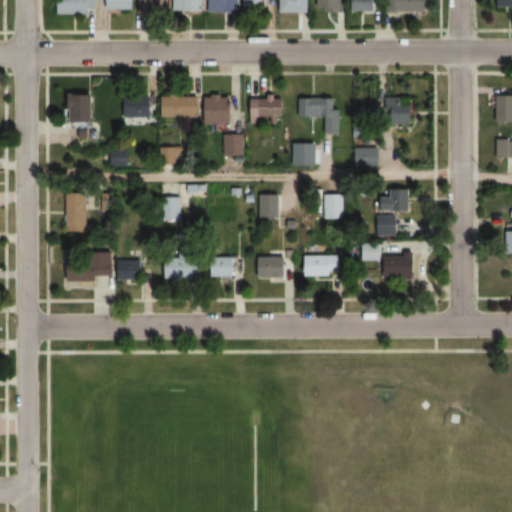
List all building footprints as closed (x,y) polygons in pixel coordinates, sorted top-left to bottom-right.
[(58,0),(58,14),(90,14),(89,0),(58,0)] [(106,0),(107,9),(136,9),(135,0),(106,0)] [(170,12),(169,0),(141,0),(142,12),(170,12)] [(174,0),(175,11),(204,11),(203,0),(174,0)] [(209,0),(210,12),(240,12),(239,0),(209,0)] [(269,9),(269,0),(244,0),(244,9),(269,9)] [(280,0),(280,12),(310,12),(310,0),(280,0)] [(318,0),(319,12),(338,11),(336,0),(318,0)] [(352,0),(353,12),(375,12),(374,0),(352,0)] [(387,0),(387,11),(425,12),(425,0),(387,0)] [(511,7),(511,0),(495,0),(496,8),(511,7)] [(95,122),(95,94),(71,94),(71,122),(95,122)] [(161,95),(161,117),(200,117),(200,95),(161,95)] [(511,95),(497,96),(497,122),(511,121),(511,95)] [(153,96),(121,96),(121,117),(153,117),(153,96)] [(233,96),(205,96),(205,122),(233,122),(233,96)] [(325,117),(325,134),(340,134),(340,109),(332,108),(332,98),(297,97),(297,117),(325,117)] [(250,122),(261,123),(262,116),(274,116),(274,118),(284,118),(285,98),(251,98),(250,122)] [(386,125),(413,125),(413,98),(386,98),(386,125)] [(244,133),(224,133),(224,155),(244,155),(244,133)] [(511,157),(511,139),(497,139),(496,157),(511,157)] [(159,164),(178,164),(178,146),(159,146),(159,164)] [(129,166),(129,149),(109,149),(109,166),(129,166)] [(205,184),(161,184),(161,222),(181,222),(181,196),(205,196),(205,184)] [(68,194),(68,231),(89,231),(89,194),(68,194)] [(257,217),(279,217),(279,194),(257,194),(257,217)] [(343,194),(321,194),(321,218),(343,218),(343,194)] [(405,194),(383,194),(383,210),(405,210),(405,194)] [(398,234),(398,215),(378,215),(378,234),(398,234)] [(362,243),(362,261),(381,261),(381,243),(362,243)] [(341,276),(341,254),(301,254),(301,276),(341,276)] [(204,256),(164,255),(164,278),(204,279),(204,256)] [(416,255),(386,255),(386,277),(416,277),(416,255)] [(236,277),(236,256),(213,256),(213,277),(236,277)] [(286,256),(257,256),(257,277),(286,277),(286,256)] [(114,273),(115,261),(65,261),(64,285),(98,286),(98,273),(114,273)]
